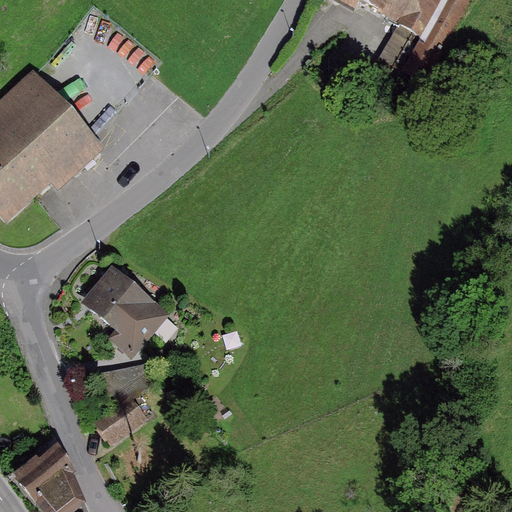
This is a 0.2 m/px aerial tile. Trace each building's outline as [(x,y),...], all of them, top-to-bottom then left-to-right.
[(345,0),(406,35),(377,84),(405,100),(463,0),(345,0)] [(0,210),(44,168),(47,172),(84,136),(25,75),(0,99),(0,210)] [(166,318),(169,314),(113,266),(83,301),(116,329),(109,337),(132,357),(154,332),(166,318)] [(179,329),(166,318),(154,332),(166,343),(179,329)] [(130,396),(133,400),(167,373),(158,362),(93,377),(115,406),(130,396)] [(133,400),(130,396),(115,406),(95,422),(112,444),(147,418),(133,400)] [(15,472),(44,511),(73,511),(86,501),(74,471),(78,469),(58,443),(41,458),(38,454),(15,472)]
